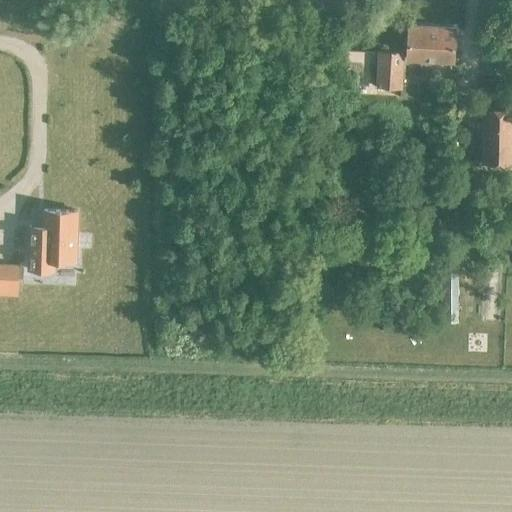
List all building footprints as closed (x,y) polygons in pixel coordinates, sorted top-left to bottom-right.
[(451,63),(454,29),(410,26),(408,60),(451,63)] [(401,90),(402,54),(379,53),(377,89),(401,90)] [(511,164),(511,108),(483,107),(481,163),(511,164)] [(75,260),(77,211),(43,210),(43,227),(29,226),(27,269),(55,270),(55,260),(75,260)] [(1,265),(0,288),(17,289),(18,266),(1,265)] [(456,278),(441,278),(441,311),(455,311),(456,278)]
